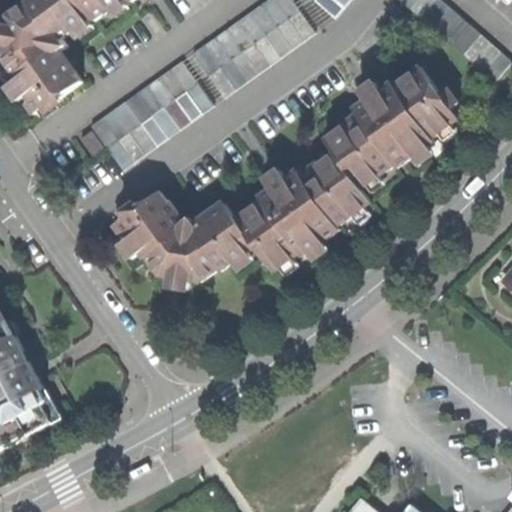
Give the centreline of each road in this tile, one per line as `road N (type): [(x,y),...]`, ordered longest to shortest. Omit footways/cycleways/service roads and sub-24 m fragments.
road 1 (tertiary): [(511,163),(357,306),(183,419)]
road 2 (residential): [(0,159),(183,419)]
road 3 (tertiary): [(183,419),(3,511)]
